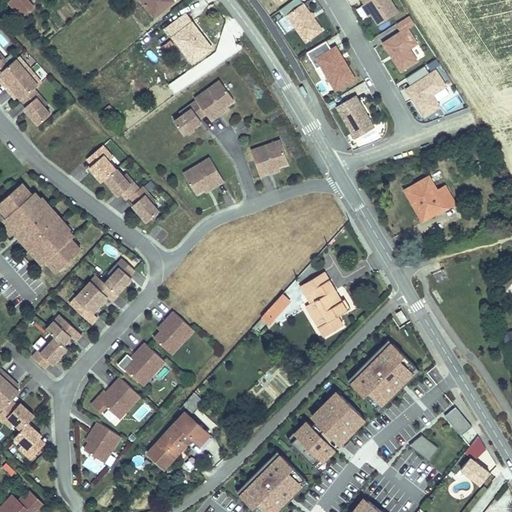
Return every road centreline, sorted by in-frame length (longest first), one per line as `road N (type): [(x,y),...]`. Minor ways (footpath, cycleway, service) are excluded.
road 1 (unclassified): [(408,291),(217,481),(170,511)]
road 2 (residential): [(0,119),(36,160),(165,267)]
road 3 (tertiary): [(226,0),(336,169)]
road 4 (tertiary): [(408,291),(511,459)]
road 5 (residential): [(165,267),(65,395)]
road 6 (residential): [(412,139),(334,0)]
road 7 (tertiary): [(343,181),(408,291)]
road 8 (residential): [(65,395),(64,473),(78,511)]
